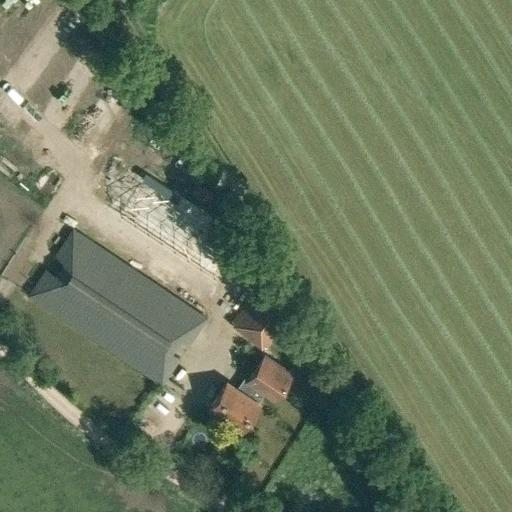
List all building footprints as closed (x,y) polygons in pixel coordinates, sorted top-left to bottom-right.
[(117,121),(129,103),(116,94),(104,113),(117,121)] [(180,203),(170,221),(178,225),(187,206),(180,203)] [(46,269),(28,295),(162,383),(179,357),(167,349),(176,336),(188,344),(205,318),(73,229),(55,255),(67,264),(58,277),(46,269)] [(293,311),(262,285),(233,320),(264,346),(293,311)] [(227,381),(209,408),(241,429),(260,402),(259,401),(266,391),(276,398),(294,373),(267,354),(248,381),(253,385),(246,395),(227,381)] [(312,376),(308,382),(317,388),(321,382),(312,376)]
